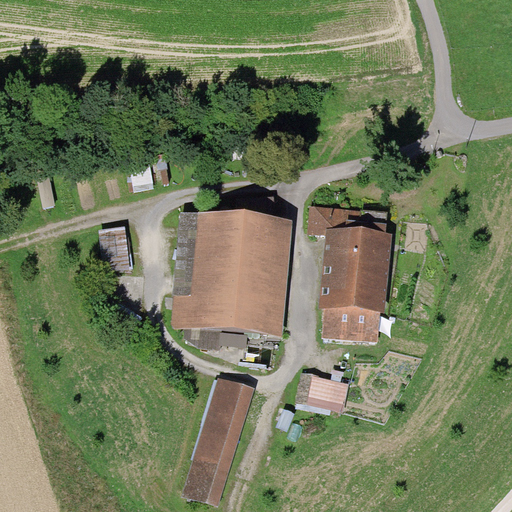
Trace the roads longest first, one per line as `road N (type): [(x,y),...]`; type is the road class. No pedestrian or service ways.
road 1 (track): [(304,181),(291,209),(301,268),(297,334),(228,511)]
road 2 (track): [(138,209),(304,181),(452,138)]
road 3 (track): [(274,391),(180,354),(150,320),(138,209)]
road 4 (track): [(511,125),(452,138),(419,0)]
road 5 (track): [(0,249),(138,209)]
